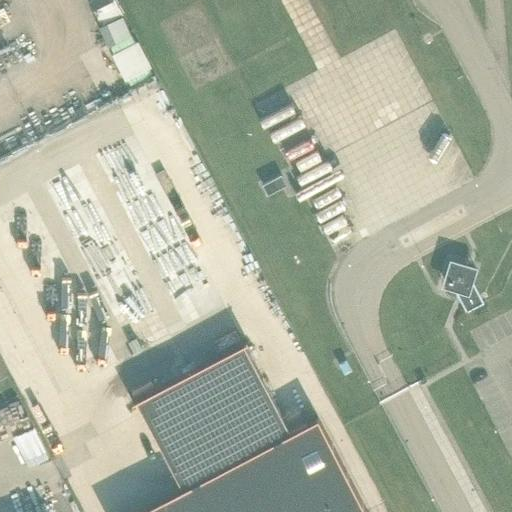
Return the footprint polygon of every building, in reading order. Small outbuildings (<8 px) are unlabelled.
[(126,86),(153,72),(139,45),(112,59),(126,86)] [(267,193),(286,184),(281,174),(262,184),(267,193)] [(466,310),(484,301),(470,275),(472,268),(452,262),(446,283),(453,285),(457,293),(466,310)] [(182,487),(133,511),(367,511),(317,416),(289,430),(243,342),(136,398),(182,487)] [(344,374),(352,369),(346,357),(338,362),(344,374)]
